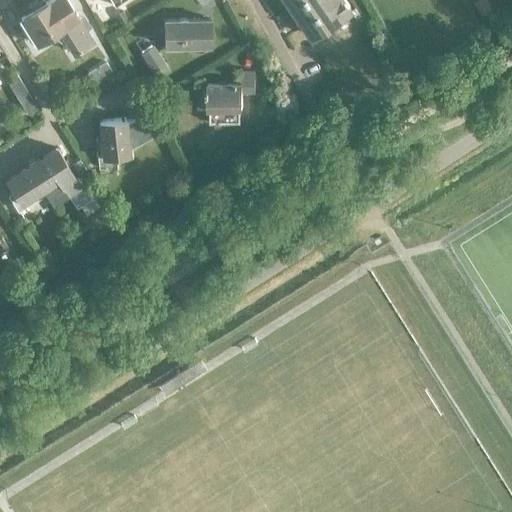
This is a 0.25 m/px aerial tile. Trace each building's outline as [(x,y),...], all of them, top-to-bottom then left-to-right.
[(59,30),(72,53),(73,53),(91,42),(77,18),(66,0),(48,0),(44,3),(42,0),(29,8),(31,11),(20,18),(36,44),(59,30)] [(287,0),(314,38),(352,11),(343,0),(287,0)] [(488,0),(475,0),(474,1),(481,15),(493,9),(488,0)] [(121,11),(113,16),(119,25),(127,20),(121,11)] [(163,47),(210,46),(210,19),(162,19),(163,47)] [(157,78),(169,69),(153,46),(141,55),(157,78)] [(94,85),(111,75),(105,65),(88,75),(94,85)] [(124,71),(113,79),(118,87),(129,80),(124,71)] [(255,93),(255,71),(242,71),(242,85),(207,85),(207,108),(210,108),(210,122),(239,122),(239,109),(242,109),(242,93),(255,93)] [(16,75),(6,81),(16,98),(26,92),(16,75)] [(98,139),(94,139),(95,158),(128,156),(128,150),(149,138),(162,130),(147,107),(135,114),(136,117),(133,119),(125,121),(125,118),(96,121),(98,139)] [(85,195),(56,147),(4,179),(20,204),(21,203),(20,202),(41,189),(50,203),(65,194),(71,204),(85,195)] [(80,218),(69,224),(76,236),(87,229),(80,218)]
